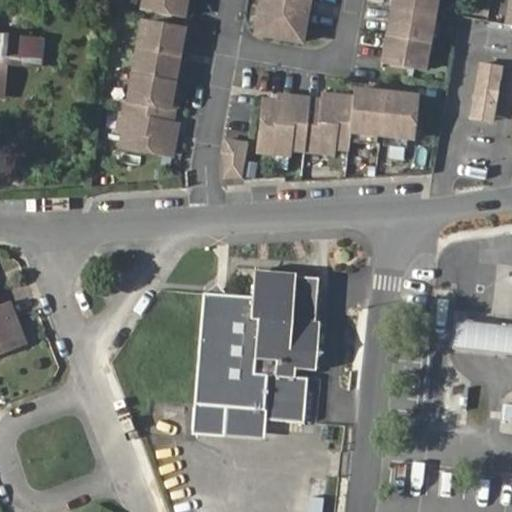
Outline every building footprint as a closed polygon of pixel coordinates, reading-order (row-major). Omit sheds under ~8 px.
[(187,0),(143,0),(142,8),(185,15),(187,0)] [(262,0),(257,32),(302,40),(308,10),(285,6),(286,0),(262,0)] [(423,68),(435,0),(393,0),(383,60),(423,68)] [(185,29),(142,21),(128,99),(122,98),(117,129),(125,130),(123,145),(173,154),(178,123),(171,122),(173,107),(171,107),(185,29)] [(0,34),(0,83),(6,84),(8,66),(39,67),(41,38),(0,34)] [(490,95),(495,64),(483,62),(478,94),(490,95)] [(265,99),(260,149),(290,153),(290,147),(334,152),(335,145),(350,147),(351,130),(412,137),(417,94),(357,87),(356,96),(325,93),(324,99),(281,95),(280,100),(265,99)] [(248,142),(226,138),(224,152),(226,176),(242,175),(248,142)] [(204,292),(192,434),(225,437),(226,409),(249,410),(249,419),(263,420),(304,423),(307,378),(294,377),(294,369),(316,370),(316,360),(324,354),(317,346),(319,324),(316,324),(316,317),(317,311),(320,311),(320,296),(318,296),(318,288),(324,288),(325,283),(325,276),(321,276),(321,271),(307,270),(307,278),(255,274),(253,296),(222,293),(204,292)] [(0,352),(23,345),(7,303),(0,305),(0,352)] [(511,326),(457,320),(455,340),(453,351),(511,357),(511,326)] [(249,410),(226,409),(225,437),(262,440),(263,420),(249,419),(249,410)] [(322,511),(326,477),(308,475),(304,511),(322,511)]
